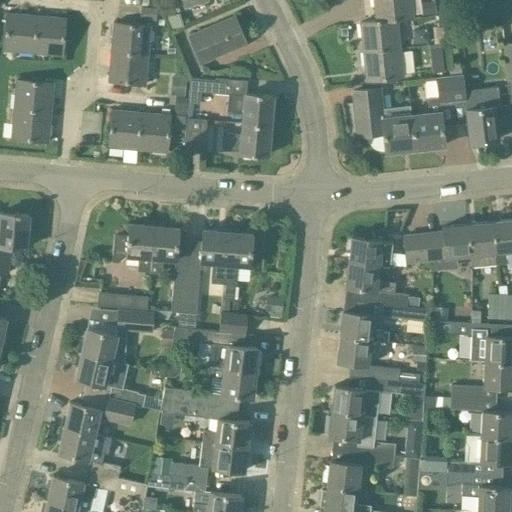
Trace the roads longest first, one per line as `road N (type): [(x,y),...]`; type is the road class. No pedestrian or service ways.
road 1 (residential): [(2,511),(80,175)]
road 2 (residential): [(282,511),(320,195)]
road 3 (residential): [(64,173),(72,97),(94,82),(100,10),(14,4)]
road 4 (residential): [(80,175),(320,195)]
road 5 (residential): [(320,195),(511,177)]
road 6 (residential): [(320,195),(315,112),(290,44)]
